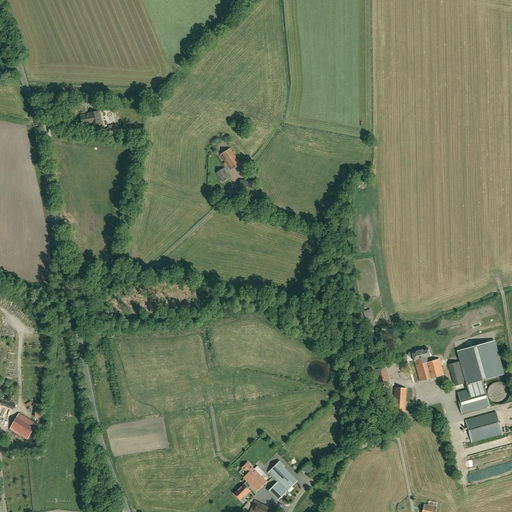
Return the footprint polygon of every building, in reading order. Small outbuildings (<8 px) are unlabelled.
[(102,131),(99,111),(89,113),(89,114),(80,116),(82,125),(91,124),(93,133),(102,131)] [(118,124),(108,126),(110,136),(120,134),(118,124)] [(220,155),(225,162),(228,166),(224,169),(223,169),(217,173),(222,182),(229,177),(226,172),(230,170),(231,170),(241,164),(230,148),(220,155)] [(240,180),(238,193),(252,195),(253,182),(240,180)] [(234,196),(233,202),(240,204),(241,198),(234,196)] [(466,385),(482,380),(504,374),(495,341),(457,352),(466,385)] [(414,361),(420,381),(443,375),(439,359),(429,362),(428,357),(430,357),(428,348),(413,352),(413,351),(412,351),(410,352),(409,352),(408,353),(408,354),(408,355),(409,356),(410,357),(411,357),(412,357),(413,357),(414,361)] [(450,364),(456,385),(465,383),(459,362),(450,364)] [(384,387),(391,385),(387,368),(377,370),(381,390),(384,389),(384,387)] [(489,406),(483,385),(467,390),(457,392),(459,400),(458,400),(462,414),(489,406)] [(405,417),(406,389),(394,388),(393,416),(405,417)] [(472,442),(502,434),(495,412),(465,420),(472,442)] [(9,429),(27,440),(36,424),(19,413),(9,429)] [(269,490),(278,499),(296,482),(282,467),(283,466),(279,462),(269,472),(278,481),(269,490)] [(303,469),(309,475),(315,468),(309,462),(303,469)] [(247,463),(242,468),(242,469),(247,474),(244,477),(243,478),(246,481),(248,483),(246,485),(247,487),(250,484),(257,492),(267,482),(247,463)] [(244,483),(234,494),(240,499),(243,496),(244,497),(250,491),(248,489),(249,488),(247,487),(246,485),(244,483)] [(264,511),(267,506),(255,501),(252,508),(255,509),(254,511),(264,511)]
